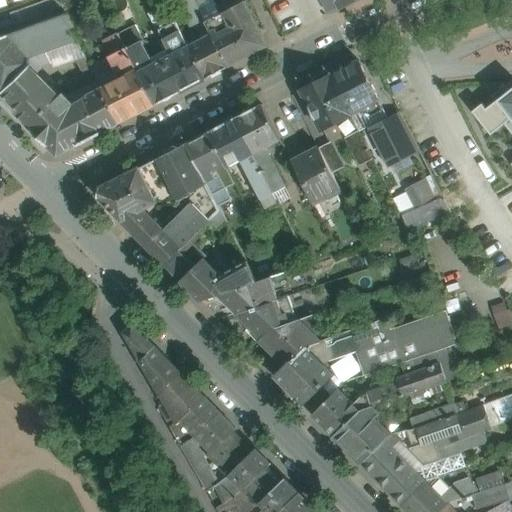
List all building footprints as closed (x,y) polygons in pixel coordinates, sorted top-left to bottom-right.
[(56,0),(46,0),(13,12),(17,22),(60,7),(56,0)] [(194,0),(178,0),(181,5),(179,5),(192,29),(196,27),(202,39),(212,34),(206,22),(199,8),(194,0)] [(211,2),(209,0),(194,0),(199,8),(211,2)] [(244,2),(237,0),(230,4),(228,10),(206,22),(212,34),(229,67),(268,46),(262,34),(266,32),(255,11),(251,13),(245,2),(244,2)] [(322,0),(330,14),(357,0),(322,0)] [(64,12),(4,34),(34,58),(79,41),(64,12)] [(188,46),(176,23),(160,32),(172,55),(188,47),(188,46)] [(127,50),(141,43),(145,41),(137,25),(119,34),(127,50)] [(4,34),(0,35),(0,89),(28,62),(28,63),(34,58),(4,34)] [(127,50),(119,34),(107,40),(114,54),(109,57),(112,62),(118,74),(126,70),(128,74),(137,70),(127,50)] [(188,46),(188,47),(205,79),(229,67),(212,34),(202,39),(188,46)] [(141,43),(127,50),(137,70),(139,72),(153,65),(141,43)] [(172,55),(164,59),(181,92),(205,79),(188,47),(172,55)] [(181,92),(164,59),(153,65),(139,72),(156,105),(181,92)] [(359,61),(330,75),(351,115),(361,110),(365,118),(384,109),(359,61)] [(0,97),(31,129),(75,103),(61,90),(58,93),(28,63),(28,62),(0,89),(0,97)] [(126,70),(118,74),(112,62),(93,71),(96,77),(102,88),(120,123),(134,116),(134,117),(156,106),(155,105),(156,105),(139,72),(137,70),(128,74),(126,70)] [(90,65),(83,69),(89,81),(96,77),(93,71),(90,65)] [(330,75),(301,91),(322,130),(351,115),(330,75)] [(75,103),(31,129),(30,129),(48,146),(56,155),(59,155),(78,145),(78,146),(106,131),(120,123),(102,88),(87,95),(87,97),(75,103)] [(511,88),(486,109),(482,104),(472,112),(491,135),(511,120),(511,88)] [(280,140),(262,104),(235,118),(253,154),(264,148),(280,140)] [(235,118),(208,132),(227,168),(245,158),(253,154),(235,118)] [(404,120),(393,125),(390,120),(372,129),(390,165),(419,150),(404,120)] [(359,131),(348,137),(362,165),(373,159),(359,131)] [(208,132),(186,144),(208,186),(219,206),(232,200),(226,188),(235,184),(227,168),(208,132)] [(343,163),(332,142),(320,148),(331,169),(343,163)] [(186,144),(178,148),(177,147),(173,146),(166,149),(165,154),(157,159),(179,201),(207,187),(208,186),(186,144)] [(281,177),(268,151),(266,152),(264,148),(253,154),(269,184),(281,177)] [(320,148),(292,162),(313,203),(341,189),(320,148)] [(269,184),(253,154),(245,158),(246,162),(244,163),(262,198),(265,197),(273,193),(269,184)] [(139,168),(103,186),(100,187),(98,197),(100,199),(121,220),(122,221),(144,210),(156,203),(157,205),(172,204),(181,213),(183,210),(179,201),(157,159),(139,168)] [(281,177),(269,184),(273,193),(286,186),(281,177)] [(207,187),(179,201),(183,210),(185,208),(204,226),(210,219),(220,209),(219,206),(208,186),(207,187)] [(286,186),(273,193),(278,202),(281,207),(293,201),(286,186)] [(273,193),(265,197),(270,206),(278,202),(273,193)] [(181,213),(163,231),(146,214),(144,210),(122,221),(165,264),(190,240),(204,226),(185,208),(183,210),(181,213)] [(220,209),(210,219),(218,226),(225,219),(220,209)] [(190,240),(165,264),(181,281),(204,259),(206,256),(190,240)] [(225,265),(218,258),(211,265),(220,275),(228,271),(223,266),(225,265)] [(204,259),(181,281),(200,301),(217,295),(258,281),(247,261),(228,271),(220,275),(211,265),(204,259)] [(217,295),(235,314),(277,300),(269,277),(258,281),(217,295)] [(260,338),(269,329),(296,319),(288,296),(277,300),(235,314),(260,338)] [(502,301),(492,304),(499,323),(508,320),(502,301)] [(305,346),(322,364),(357,352),(365,376),(415,359),(436,352),(450,347),(458,344),(447,311),(391,330),(387,318),(324,340),(305,346)] [(315,314),(297,320),(296,319),(269,329),(260,338),(286,364),(305,346),(324,340),(315,314)] [(156,348),(133,324),(124,333),(141,362),(156,348)] [(286,364),(274,376),(304,406),(334,376),(322,364),(305,346),(286,364)] [(462,376),(450,347),(436,352),(447,381),(462,376)] [(182,374),(156,348),(141,362),(160,395),(182,374)] [(419,371),(397,379),(398,384),(403,397),(447,382),(447,381),(436,352),(415,359),(419,371)] [(204,397),(182,374),(160,395),(177,424),(181,421),(180,420),(204,397)] [(398,384),(376,391),(381,405),(403,397),(398,384)] [(339,389),(312,415),(334,437),(361,411),(354,404),(339,389)] [(376,391),(362,396),(354,404),(361,411),(373,406),(374,407),(381,405),(376,391)] [(488,426),(511,417),(511,391),(480,403),(488,426)] [(204,397),(180,420),(181,421),(196,436),(220,412),(204,397)] [(455,405),(428,414),(431,423),(458,414),(455,405)] [(361,411),(334,437),(361,464),(386,440),(386,441),(391,435),(375,418),(379,413),(374,407),(373,406),(361,411)] [(431,423),(409,431),(414,448),(410,449),(402,457),(414,469),(441,460),(436,448),(457,442),(457,441),(485,432),(476,408),(458,414),(431,423)] [(220,412),(196,436),(211,452),(211,453),(232,431),(233,432),(236,428),(220,412)] [(196,436),(181,421),(177,424),(171,427),(179,442),(182,439),(185,443),(196,436)] [(232,431),(211,453),(211,452),(208,455),(215,462),(239,438),(233,432),(232,431)] [(211,452),(196,436),(185,443),(181,446),(192,465),(208,455),(211,452)] [(239,438),(215,462),(229,476),(253,452),(239,438)] [(386,440),(361,464),(374,478),(399,454),(386,441),(386,440)] [(457,442),(436,448),(441,460),(414,469),(426,481),(466,467),(460,451),(457,441),(457,442)] [(253,452),(229,476),(237,484),(242,490),(267,467),(267,468),(271,464),(256,449),(253,452)] [(399,454),(374,478),(402,505),(426,481),(414,469),(402,457),(399,454)] [(208,455),(192,465),(197,473),(209,464),(210,464),(215,462),(208,455)] [(209,464),(197,473),(207,491),(220,483),(221,483),(210,464),(209,464)] [(267,467),(242,490),(243,490),(257,505),(259,503),(281,482),(267,468),(267,467)] [(221,483),(220,483),(207,491),(213,501),(224,493),(237,484),(229,476),(221,483)] [(281,482),(259,503),(266,510),(267,511),(279,511),(299,493),(285,478),(281,482)] [(426,481),(402,505),(408,511),(439,511),(448,504),(441,497),(426,481)] [(459,486),(456,483),(441,497),(448,504),(451,502),(469,496),(459,486)] [(229,502),(243,490),(242,490),(237,484),(224,493),(229,502)] [(506,484),(473,495),(477,509),(510,500),(506,484)] [(243,490),(229,502),(230,503),(235,511),(248,511),(257,505),(243,490)] [(224,493),(213,501),(219,511),(221,511),(228,508),(227,505),(230,503),(229,502),(224,493)] [(299,493),(279,511),(314,511),(316,510),(299,493)] [(476,511),(465,500),(455,511),(456,511),(476,511)] [(511,511),(511,504),(508,501),(489,511),(511,511)] [(228,508),(221,511),(235,511),(230,503),(227,505),(228,508)]
